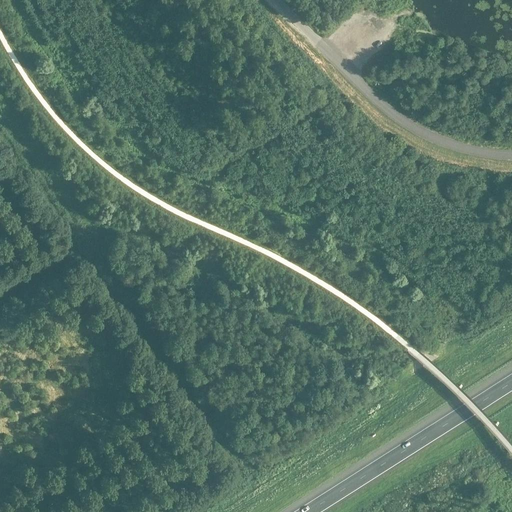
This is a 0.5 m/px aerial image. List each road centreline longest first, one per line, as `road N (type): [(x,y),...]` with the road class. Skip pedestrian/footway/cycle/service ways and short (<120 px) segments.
road 1 (tertiary): [(275,0),(406,123),(467,149),(511,154)]
road 2 (motorway): [(511,382),(309,511)]
